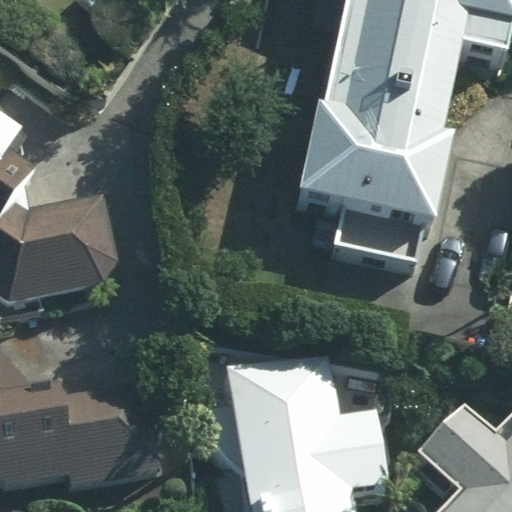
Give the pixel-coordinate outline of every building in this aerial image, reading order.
[(435,234),(478,28),(511,35),(511,0),(346,0),(352,1),(309,208),(435,234)] [(33,147),(0,119),(0,306),(125,290),(112,199),(32,216),(33,147)] [(337,368),(232,384),(252,511),(358,511),(357,500),(393,495),(383,433),(348,438),(337,368)] [(0,510),(184,481),(168,388),(50,407),(0,373),(0,510)] [(511,511),(511,430),(499,445),(472,421),(428,470),(460,499),(461,498),(470,506),(465,511),(511,511)]
